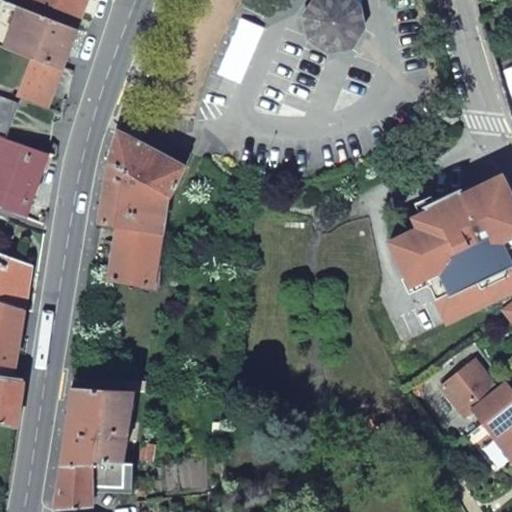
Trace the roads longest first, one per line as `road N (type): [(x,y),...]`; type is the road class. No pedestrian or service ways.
road 1 (secondary): [(21,511),(93,100),(138,0)]
road 2 (residential): [(454,0),(488,122),(511,166)]
